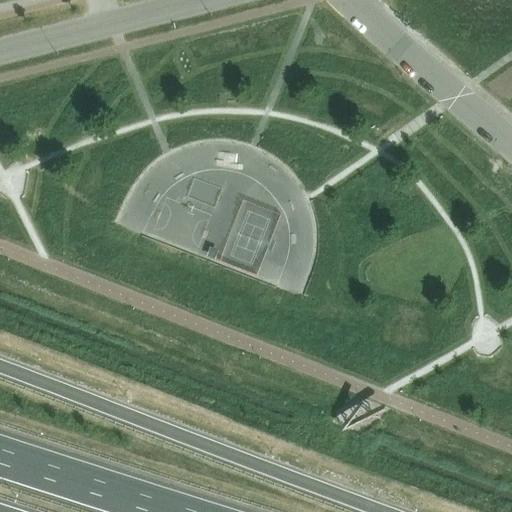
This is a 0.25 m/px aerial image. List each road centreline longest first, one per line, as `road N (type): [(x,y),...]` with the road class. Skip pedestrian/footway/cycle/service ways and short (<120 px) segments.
road 1 (tertiary): [(0,54),(217,0)]
road 2 (unclassified): [(511,144),(354,0)]
road 3 (trunk): [(173,511),(0,457)]
